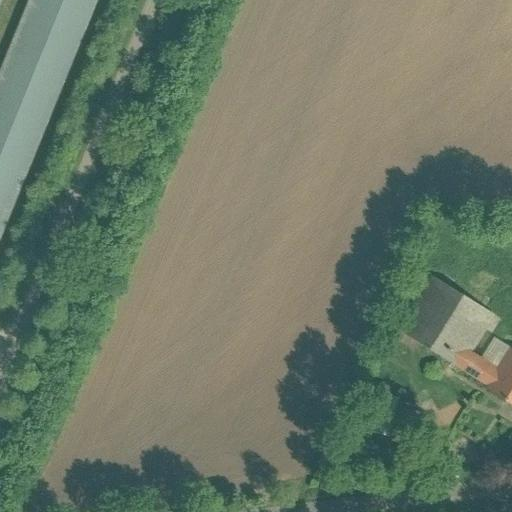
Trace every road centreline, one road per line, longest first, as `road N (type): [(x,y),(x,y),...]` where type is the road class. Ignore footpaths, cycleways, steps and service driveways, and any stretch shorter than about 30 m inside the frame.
road 1 (track): [(0,373),(153,0)]
road 2 (unclassified): [(511,481),(274,511)]
